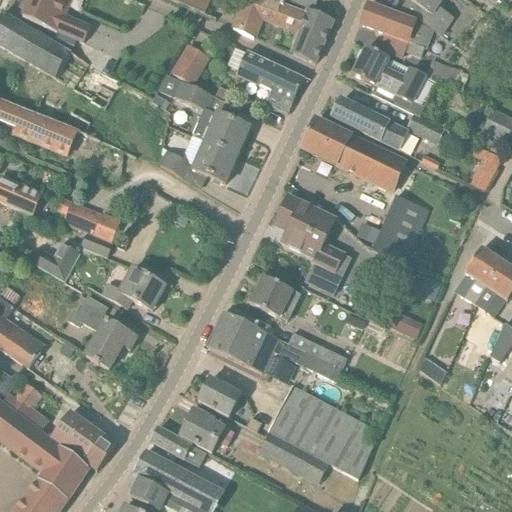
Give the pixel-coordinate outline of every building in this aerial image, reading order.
[(30,0),(22,19),(57,34),(57,33),(84,45),(90,30),(61,17),(67,0),(30,0)] [(166,0),(205,16),(212,0),(166,0)] [(262,21),(299,35),(307,15),(281,5),(283,0),(245,0),(234,32),(254,41),(262,21)] [(307,15),(299,35),(301,36),(293,56),(317,65),(333,23),(311,15),(316,0),(283,0),(281,5),(307,15)] [(427,30),(432,33),(441,39),(453,20),(438,10),(442,4),(436,0),(406,0),(423,11),(416,21),(427,29),(427,30)] [(432,33),(427,30),(415,25),(369,8),(362,28),(387,37),(381,52),(404,60),(406,56),(421,61),(425,51),(432,33)] [(1,16),(0,18),(0,48),(56,81),(70,56),(1,16)] [(169,79),(193,89),(209,63),(186,49),(169,79)] [(352,77),(376,89),(372,96),(420,120),(424,112),(412,106),(426,79),(409,71),(389,62),(366,50),(352,77)] [(246,54),(235,79),(269,95),(266,104),(289,114),(304,81),(246,54)] [(448,90),(455,71),(432,63),(426,79),(448,90)] [(159,93),(203,112),(209,114),(215,99),(210,97),(193,89),(169,79),(168,78),(159,93)] [(22,143),(34,116),(0,102),(0,124),(15,131),(12,138),(22,143)] [(332,120),(397,152),(407,135),(340,102),(332,120)] [(249,130),(226,121),(209,114),(203,112),(192,138),(203,143),(237,157),(249,130)] [(507,147),(511,135),(511,123),(492,114),(482,135),(507,147)] [(34,116),(22,143),(67,161),(79,134),(34,116)] [(437,148),(444,133),(414,118),(407,133),(437,148)] [(360,192),(392,207),(395,199),(396,196),(393,194),(406,164),(352,139),(351,140),(316,123),(302,152),(364,182),(360,192)] [(203,143),(192,168),(191,171),(225,186),(237,157),(203,143)] [(486,193),(501,159),(487,152),(472,186),(486,193)] [(184,163),(167,153),(162,160),(158,167),(184,182),(189,171),(190,172),(191,171),(192,168),(184,163)] [(0,206),(6,209),(32,220),(43,196),(0,177),(0,206)] [(348,257),(324,245),(335,222),(288,199),(273,229),(286,235),(281,246),(315,262),(313,267),(338,279),(348,257)] [(429,214),(395,199),(392,207),(377,240),(379,241),(373,255),(404,269),(410,255),(429,214)] [(102,217),(98,228),(115,235),(121,223),(103,215),(102,217)] [(115,235),(98,228),(93,239),(110,246),(115,235)] [(37,270),(65,285),(80,257),(61,247),(54,259),(45,255),(37,270)] [(454,295),(474,307),(503,265),(481,250),(464,276),(466,278),(454,295)] [(511,270),(503,265),(474,307),(484,314),(494,321),(511,294),(511,270)] [(107,285),(100,298),(127,312),(132,303),(152,314),(164,288),(131,270),(119,292),(107,285)] [(417,277),(403,271),(396,289),(418,298),(419,295),(425,280),(417,277)] [(249,306),(287,325),(300,297),(262,279),(249,306)] [(84,357),(83,358),(108,372),(121,348),(129,353),(137,341),(102,321),(108,311),(87,299),(82,309),(74,321),(97,334),(92,342),(90,341),(82,356),(84,357)] [(5,305),(0,313),(0,351),(28,372),(40,355),(1,328),(13,310),(5,305)] [(222,315),(214,332),(206,349),(207,350),(265,378),(270,367),(272,360),(274,355),(336,385),(342,373),(287,346),(282,344),(222,315)] [(511,332),(504,327),(489,361),(499,367),(511,346),(511,332)] [(287,346),(342,373),(348,361),(338,355),(338,356),(327,351),(293,335),(287,346)] [(441,389),(448,376),(426,361),(420,373),(441,389)] [(197,405),(229,421),(242,396),(210,380),(197,405)] [(15,398),(32,411),(42,398),(25,385),(15,398)] [(268,436),(329,468),(357,483),(379,435),(329,408),(292,388),(291,391),(267,435),(268,436)] [(15,398),(5,411),(40,435),(48,423),(32,411),(15,398)] [(57,511),(65,501),(66,501),(88,471),(59,450),(60,449),(50,441),(40,435),(5,411),(0,406),(0,453),(36,480),(11,511),(57,511)] [(179,440),(212,457),(219,444),(227,449),(234,436),(193,414),(179,440)] [(61,447),(83,463),(101,438),(69,416),(50,441),(60,449),(61,447)] [(246,430),(256,435),(261,426),(250,421),(246,430)] [(199,470),(206,456),(157,430),(150,445),(184,463),(199,470)] [(329,468),(268,436),(258,457),(317,489),(329,468)] [(101,438),(83,463),(97,473),(115,448),(101,438)] [(211,491),(144,456),(134,476),(201,511),(211,491)] [(137,504),(135,509),(141,511),(197,511),(138,481),(129,500),(137,504)]
